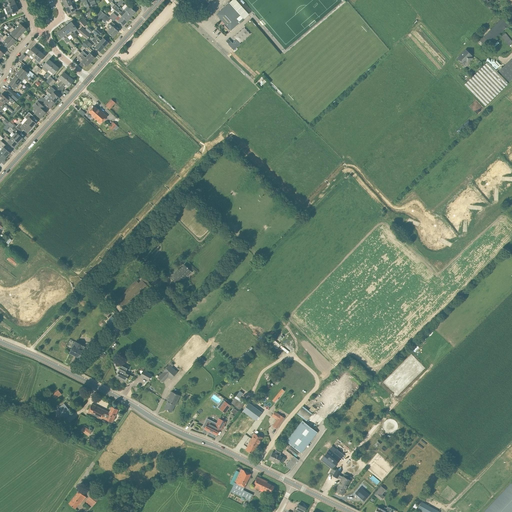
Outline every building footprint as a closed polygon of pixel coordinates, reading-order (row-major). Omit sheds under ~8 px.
[(7,0),(3,2),(6,8),(15,4),(13,0),(7,0)] [(249,14),(236,0),(232,0),(217,14),(231,30),(249,14)] [(72,5),(65,8),(68,13),(70,13),(75,10),(78,9),(75,3),(72,5)] [(18,11),(15,4),(6,8),(8,14),(18,11)] [(120,14),(121,12),(118,10),(119,8),(115,4),(112,7),(120,14)] [(128,5),(124,10),(126,12),(132,16),(136,12),(130,7),(128,5)] [(101,11),(96,16),(100,20),(105,14),(101,11)] [(113,12),(109,17),(113,21),(118,17),(113,12)] [(126,12),(122,16),(128,21),(132,16),(126,12)] [(128,21),(122,16),(118,21),(123,26),(128,21)] [(509,25),(504,20),(502,18),(480,41),(487,47),(509,25)] [(18,25),(16,27),(23,32),(26,29),(17,21),(16,23),(18,25)] [(66,26),(75,37),(77,35),(75,32),(77,30),(76,27),(71,22),(66,26)] [(118,31),(113,27),(109,24),(107,27),(110,30),(108,33),(113,37),(118,31)] [(73,38),(75,37),(66,26),(62,29),(66,35),(68,37),(70,35),(73,38)] [(11,33),(10,35),(16,40),(19,36),(11,29),(9,27),(7,29),(11,33)] [(13,27),(11,29),(19,36),(23,32),(16,27),(15,29),(13,27)] [(90,36),(81,28),(78,32),(87,39),(90,36)] [(68,37),(66,35),(62,29),(57,33),(61,39),(64,37),(65,39),(64,39),(67,43),(70,40),(68,37)] [(511,42),(511,41),(505,33),(501,36),(508,46),(511,42)] [(1,34),(0,34),(0,36),(5,40),(5,41),(3,43),(6,45),(7,46),(9,48),(13,44),(6,39),(4,37),(1,34)] [(6,35),(4,37),(13,44),(16,40),(10,35),(8,37),(6,35)] [(96,36),(94,38),(104,47),(108,43),(103,38),(101,41),(96,36)] [(104,47),(94,38),(92,40),(97,45),(95,47),(100,52),(104,47)] [(229,39),(227,42),(229,44),(228,44),(234,50),(239,45),(235,41),(232,43),(229,39)] [(31,55),(34,58),(39,51),(33,47),(28,53),(26,55),(29,57),(31,55)] [(465,49),(457,58),(463,64),(466,61),(467,63),(472,58),(471,57),(472,56),(465,49)] [(79,56),(84,60),(79,65),(82,68),(85,65),(87,67),(91,62),(81,53),(80,53),(77,50),(74,54),(78,58),(79,56)] [(39,51),(34,58),(36,60),(35,62),(37,64),(39,62),(44,56),(39,51)] [(82,51),(81,53),(91,62),(95,58),(90,53),(88,55),(82,51)] [(511,58),(499,71),(510,82),(511,79),(511,58)] [(44,65),(49,70),(54,64),(49,60),(44,65)] [(508,84),(487,62),(464,84),(485,106),(508,84)] [(59,68),(54,64),(49,70),(54,74),(59,68)] [(29,73),(22,68),(19,72),(28,79),(29,77),(27,75),(29,73)] [(28,79),(19,72),(16,76),(22,81),(24,79),(26,81),(28,79)] [(62,80),(58,85),(60,87),(64,82),(69,77),(64,72),(59,78),(62,80)] [(22,81),(16,76),(13,80),(21,87),(23,85),(21,83),(22,81)] [(60,87),(57,91),(61,95),(63,92),(63,91),(61,90),(64,87),(66,84),(69,86),(74,81),(69,77),(64,82),(60,87)] [(20,89),(21,87),(13,80),(9,84),(16,89),(18,87),(20,89)] [(15,93),(9,87),(7,90),(13,96),(15,93)] [(49,98),(54,103),(59,98),(54,93),(56,91),(51,87),(47,92),(51,95),(49,98)] [(0,96),(0,99),(5,104),(6,102),(8,104),(10,102),(12,104),(14,101),(8,95),(6,97),(2,94),(0,96)] [(50,108),(54,103),(49,98),(47,101),(42,97),(38,102),(42,106),(43,106),(45,104),(50,108)] [(110,110),(115,103),(111,99),(105,106),(110,110)] [(41,108),(42,106),(38,102),(34,107),(38,110),(35,113),(41,118),(46,113),(41,108)] [(94,118),(100,110),(100,111),(94,106),(89,112),(94,117),(94,118)] [(107,116),(100,110),(94,118),(100,124),(107,116)] [(32,128),(36,123),(33,120),(35,118),(29,112),(24,117),(27,120),(25,122),(32,128)] [(32,128),(25,122),(23,125),(20,122),(16,127),(22,133),(24,130),(28,133),(32,128)] [(117,126),(113,122),(109,127),(113,130),(117,126)] [(16,133),(12,137),(19,143),(23,138),(17,133),(16,133)] [(14,148),(19,143),(12,137),(10,140),(7,138),(6,140),(8,142),(14,148)] [(0,147),(2,150),(0,151),(0,153),(5,158),(10,153),(3,147),(5,144),(1,141),(0,139),(1,140),(0,141),(0,147)] [(15,265),(17,262),(10,256),(7,260),(15,265)] [(178,269),(170,277),(178,283),(186,275),(187,276),(192,272),(190,270),(184,264),(179,270),(178,269)] [(144,278),(142,280),(141,280),(139,283),(136,280),(118,299),(119,303),(119,304),(126,311),(149,287),(148,286),(150,284),(148,282),(149,282),(146,279),(146,280),(144,278)] [(120,328),(125,325),(121,319),(116,324),(120,328)] [(73,346),(70,353),(80,358),(83,351),(82,351),(85,347),(83,346),(83,345),(75,341),(73,346)] [(201,365),(205,360),(200,357),(196,361),(201,365)] [(120,368),(116,376),(126,381),(129,374),(125,372),(128,368),(120,364),(118,367),(120,368)] [(163,372),(158,377),(163,382),(168,377),(171,379),(178,372),(170,365),(163,372)] [(141,374),(140,376),(149,380),(151,375),(143,370),(143,371),(141,374)] [(282,389),(273,400),(275,402),(284,390),(282,389)] [(164,408),(171,412),(174,405),(175,406),(180,395),(171,391),(166,401),(167,402),(164,408)] [(240,410),(246,402),(236,395),(231,403),(240,410)] [(229,404),(221,399),(218,404),(225,409),(229,404)] [(71,413),(67,408),(68,408),(64,403),(54,411),(57,416),(58,416),(61,420),(71,413)] [(106,420),(112,423),(118,409),(112,406),(109,412),(92,403),(87,413),(101,420),(102,418),(106,420)] [(261,412),(248,403),(242,411),(255,420),(261,412)] [(275,412),(272,416),(277,419),(273,426),(277,429),(284,418),(275,412)] [(207,419),(203,427),(205,428),(205,429),(217,435),(220,429),(221,430),(225,422),(219,419),(217,424),(207,419)] [(287,442),(283,447),(286,450),(287,448),(297,456),(300,452),(301,453),(317,432),(302,421),(286,441),(287,442)] [(88,435),(91,430),(84,426),(81,430),(88,435)] [(254,433),(252,439),(255,441),(253,444),(257,447),(258,447),(262,437),(254,433)] [(255,441),(252,439),(250,443),(246,450),(254,454),(257,447),(253,444),(255,441)] [(329,449),(324,456),(336,465),(341,458),(329,449)] [(272,452),(269,459),(278,463),(280,461),(283,462),(285,458),(282,456),(282,457),(279,456),(281,452),(276,450),(274,453),(272,452)] [(293,456),(286,465),(291,469),(298,460),(293,456)] [(235,483),(230,492),(250,501),(253,495),(243,490),(244,487),(245,488),(251,474),(241,469),(235,483)] [(341,479),(335,491),(343,495),(350,481),(350,480),(352,477),(344,473),(343,477),(341,479)] [(267,481),(258,477),(253,485),(252,488),(255,490),(257,487),(271,493),(274,486),(267,483),(267,481)] [(511,511),(511,481),(483,511),(511,511)] [(381,486),(374,494),(376,496),(381,500),(384,496),(382,494),(386,490),(381,486)] [(86,497),(78,491),(69,503),(75,508),(79,504),(80,504),(86,497)] [(92,494),(88,499),(94,504),(99,499),(92,494)] [(424,511),(439,511),(421,502),(417,508),(424,511)]
